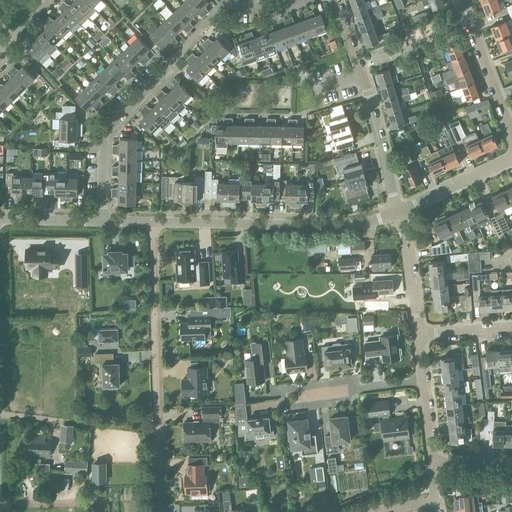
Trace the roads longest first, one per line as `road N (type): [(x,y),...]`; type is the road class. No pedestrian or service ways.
road 1 (residential): [(153,221),(161,511)]
road 2 (residential): [(153,221),(356,224),(396,211)]
road 3 (residential): [(396,211),(334,0)]
road 4 (residential): [(104,220),(106,135),(168,63)]
road 5 (residential): [(511,135),(461,0)]
road 6 (residential): [(396,211),(511,159)]
road 7 (residential): [(418,333),(396,211)]
